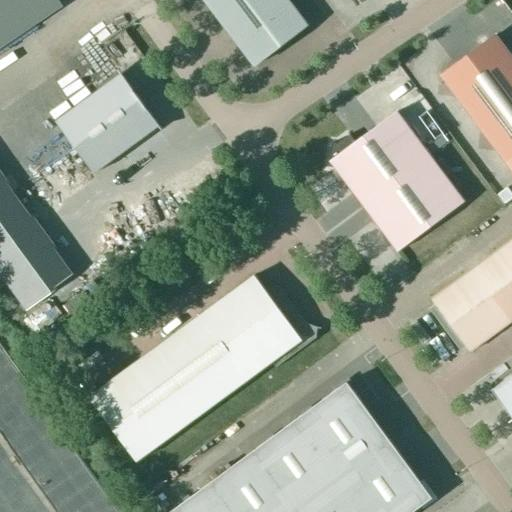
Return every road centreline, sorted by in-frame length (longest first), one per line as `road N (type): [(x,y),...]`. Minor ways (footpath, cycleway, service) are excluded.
road 1 (unclassified): [(239,139),(510,511)]
road 2 (unclassified): [(443,0),(239,139)]
road 3 (unclassified): [(147,14),(239,139)]
